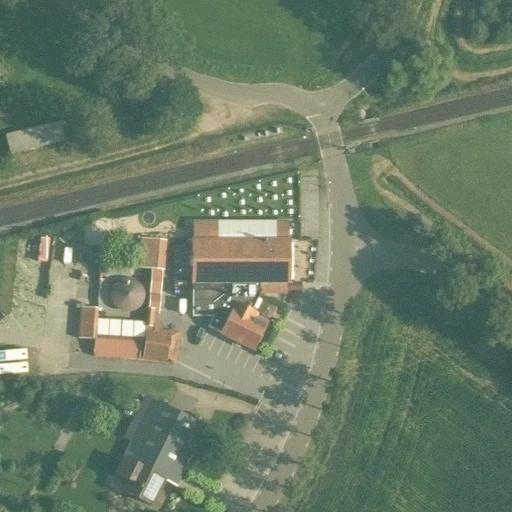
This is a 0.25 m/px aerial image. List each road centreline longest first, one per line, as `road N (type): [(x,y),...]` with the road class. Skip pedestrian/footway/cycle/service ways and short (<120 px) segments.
road 1 (tertiary): [(260,511),(312,407),(354,244)]
road 2 (unclassified): [(323,107),(176,77),(69,0)]
road 3 (unclassified): [(511,313),(460,276),(354,244)]
road 4 (tertiary): [(323,107),(364,83),(403,43),(417,0)]
road 5 (tertiary): [(354,244),(323,107)]
